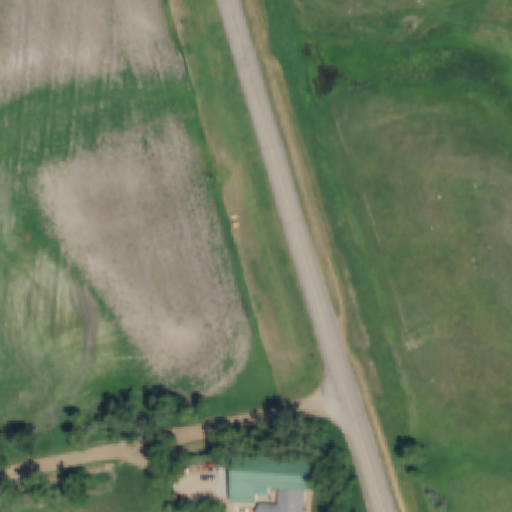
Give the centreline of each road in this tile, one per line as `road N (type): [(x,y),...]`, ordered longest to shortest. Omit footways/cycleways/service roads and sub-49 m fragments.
road 1 (tertiary): [(388,511),(232,0)]
road 2 (residential): [(0,474),(353,396)]
